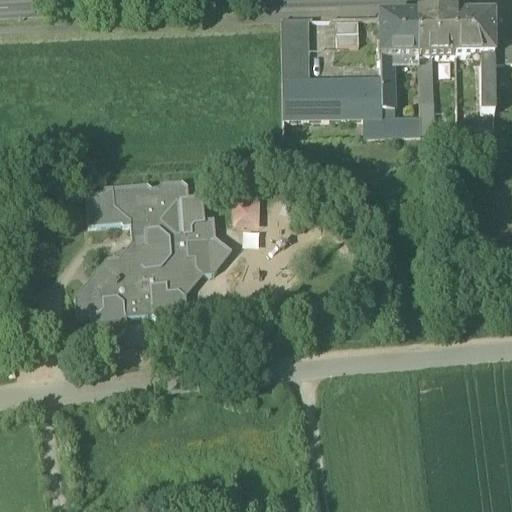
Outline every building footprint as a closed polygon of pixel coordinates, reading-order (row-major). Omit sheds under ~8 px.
[(418,63),(431,63),(454,62),(453,21),(433,21),(417,21),(417,22),(418,63)] [(479,62),(480,118),(494,117),(493,70),(492,42),(492,21),(453,21),(454,62),(479,62)] [(379,23),(379,63),(393,64),(418,63),(417,22),(379,23)] [(281,24),(282,86),(306,85),(305,24),(281,24)] [(357,27),(335,28),(336,51),(358,51),(357,27)] [(493,70),(511,69),(511,41),(492,42),(493,70)] [(394,114),(393,64),(379,63),(380,84),(380,114),(394,114)] [(418,63),(419,111),(433,110),(431,63),(418,63)] [(282,86),(283,126),(363,124),(363,123),(380,123),(380,114),(380,84),(306,85),(282,86)] [(433,110),(419,111),(419,122),(419,140),(433,139),(433,110)] [(380,114),(380,123),(381,141),(419,140),(419,122),(394,123),(394,114),(380,114)] [(363,141),(381,141),(380,123),(363,123),(363,124),(363,141)] [(455,132),(456,151),(492,147),(491,131),(455,132)] [(91,329),(113,347),(125,332),(125,322),(153,320),(168,333),(186,311),(185,302),(180,298),(198,276),(203,280),(213,279),(230,258),(215,245),(212,225),(204,225),(202,203),(188,204),(186,194),(180,189),(162,190),(158,196),(150,196),(146,192),(113,195),(105,195),(102,200),(92,201),(87,206),(89,232),(121,229),(124,231),(130,231),(132,250),(120,264),(107,265),(76,303),(77,321),(90,320),(91,329)] [(260,206),(233,205),(232,231),(259,233),(260,206)] [(21,315),(22,326),(46,324),(44,312),(21,315)]
